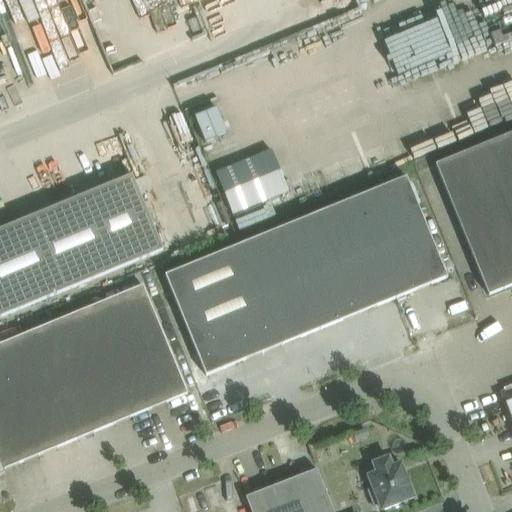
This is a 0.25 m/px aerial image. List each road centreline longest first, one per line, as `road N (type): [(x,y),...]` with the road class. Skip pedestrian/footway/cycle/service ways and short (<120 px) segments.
road 1 (unclassified): [(54,511),(383,381),(422,389),(478,492)]
road 2 (unclassified): [(0,142),(254,30)]
